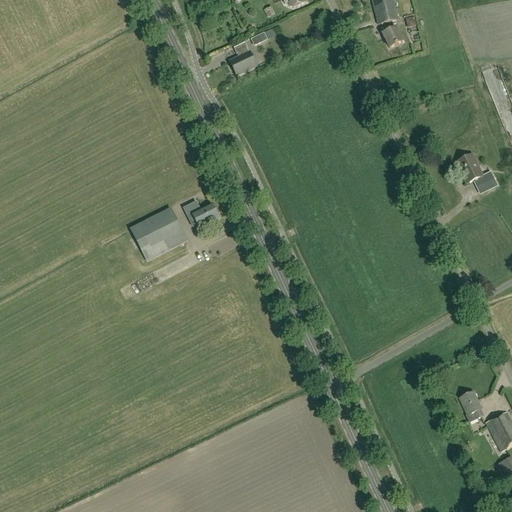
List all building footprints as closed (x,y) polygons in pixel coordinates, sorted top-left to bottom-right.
[(282,0),(285,6),(294,9),(306,4),(304,0),(282,0)] [(371,0),(378,26),(381,25),(390,23),(398,21),(393,0),(371,0)] [(412,28),(421,26),(419,18),(410,20),(412,28)] [(390,23),(381,25),(386,34),(382,35),(389,49),(403,43),(396,29),(393,30),(390,23)] [(254,47),(267,41),(264,35),(251,41),(254,47)] [(248,53),(247,50),(248,50),(245,44),(234,49),(237,55),(239,58),(229,62),(237,77),(256,67),(249,53),(248,53)] [(483,177),(472,156),(456,163),(467,185),(477,180),(480,187),(495,180),(491,173),(483,177)] [(190,222),(194,220),(199,229),(219,219),(212,205),(201,211),(197,203),(184,210),(190,222)] [(181,231),(170,210),(130,230),(147,263),(187,242),(181,231)] [(469,425),(476,421),(483,417),(480,411),(482,411),(473,393),(459,400),(467,416),(465,417),(469,425)] [(501,454),(511,448),(511,423),(506,413),(486,424),(501,454)] [(508,483),(511,480),(511,457),(498,464),(508,483)]
